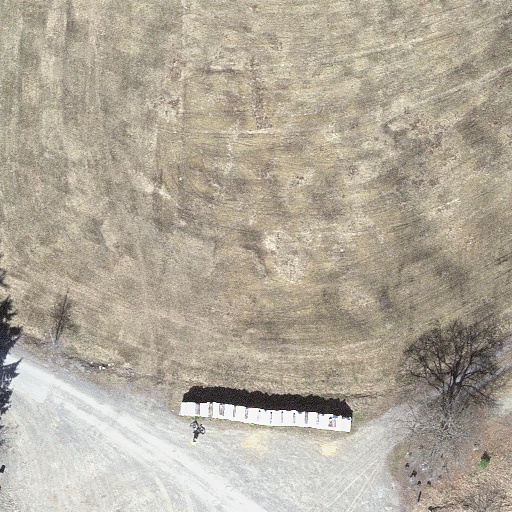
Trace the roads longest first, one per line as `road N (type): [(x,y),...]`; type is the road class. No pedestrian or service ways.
road 1 (track): [(511,355),(425,412),(226,511)]
road 2 (track): [(206,511),(60,404),(0,371)]
